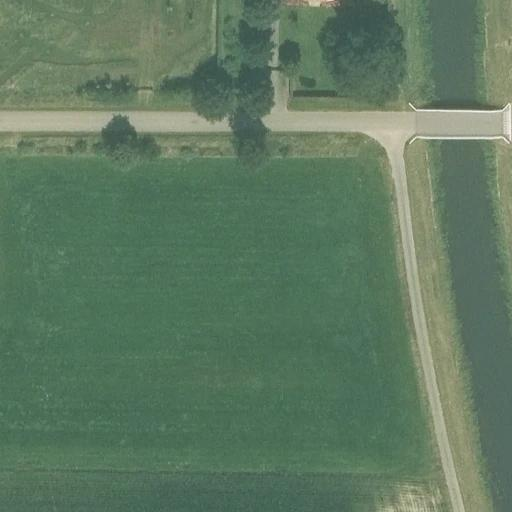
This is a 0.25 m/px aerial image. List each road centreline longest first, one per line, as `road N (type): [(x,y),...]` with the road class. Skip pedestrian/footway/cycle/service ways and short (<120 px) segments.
road 1 (unclassified): [(458,511),(417,313),(391,123)]
road 2 (unclassified): [(0,122),(391,123)]
road 3 (unclassified): [(391,123),(511,124)]
